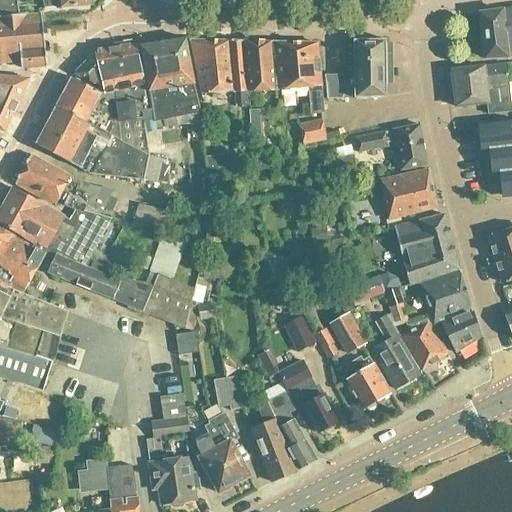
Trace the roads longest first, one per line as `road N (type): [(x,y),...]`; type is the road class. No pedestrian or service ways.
road 1 (residential): [(152,19),(421,17)]
road 2 (secondary): [(290,511),(511,395)]
road 3 (residential): [(0,168),(50,74),(78,41),(98,27),(152,19)]
road 4 (residential): [(462,216),(431,107),(421,17)]
road 5 (residential): [(511,394),(462,216)]
